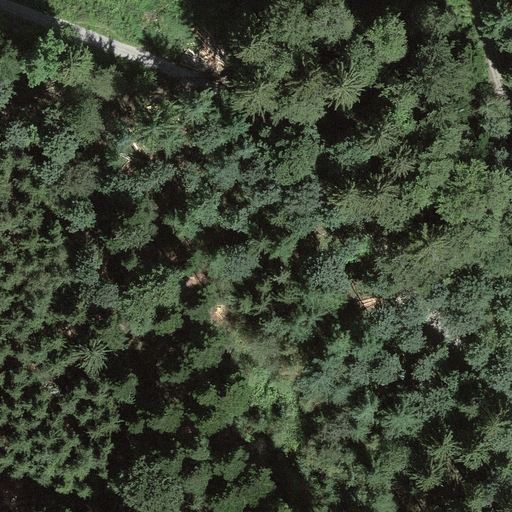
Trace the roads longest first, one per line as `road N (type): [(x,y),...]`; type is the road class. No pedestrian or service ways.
road 1 (track): [(0,3),(141,56),(243,110),(511,411)]
road 2 (track): [(164,511),(161,419),(102,226),(103,155),(123,92)]
